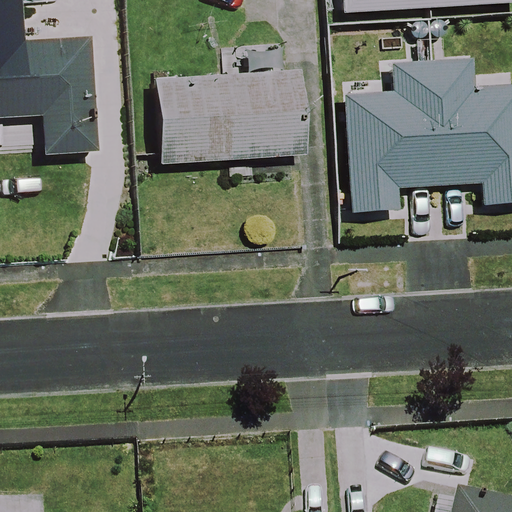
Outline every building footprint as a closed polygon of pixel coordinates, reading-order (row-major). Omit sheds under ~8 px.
[(376,21),(375,0),(328,0),(330,23),(376,21)] [(49,49),(47,11),(0,12),(0,125),(31,124),(33,162),(81,160),(77,48),(49,49)] [(274,79),(272,49),(223,52),(225,81),(145,87),(150,171),(296,162),(290,78),(274,79)] [(473,208),(511,206),(511,87),(466,90),(465,60),(381,64),(382,94),(334,97),(341,215),(390,213),(389,190),(472,186),(473,208)] [(498,511),(458,503),(453,511),(498,511)]
